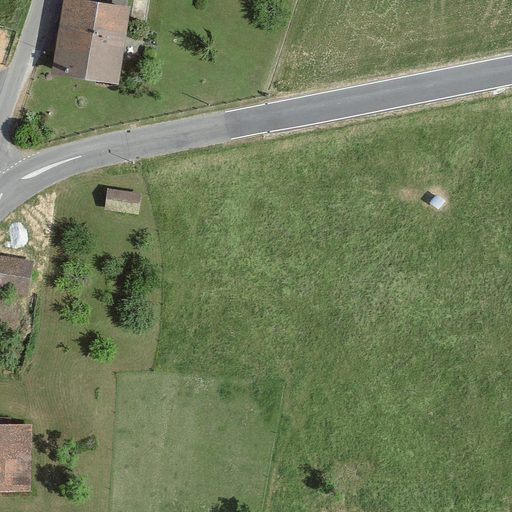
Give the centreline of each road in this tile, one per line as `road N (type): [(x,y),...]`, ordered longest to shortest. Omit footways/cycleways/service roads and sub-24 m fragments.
road 1 (tertiary): [(0,194),(121,149),(511,72)]
road 2 (unclassified): [(0,132),(42,0)]
